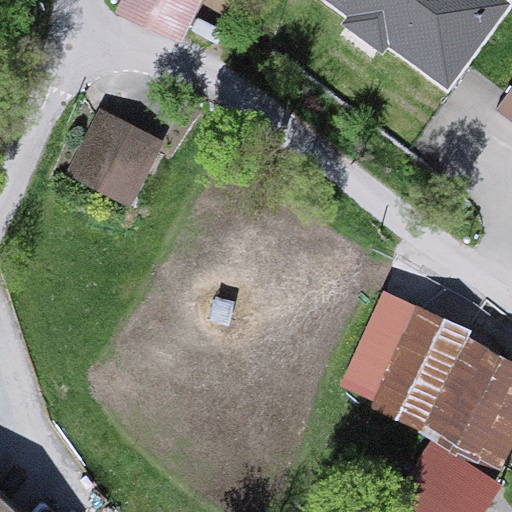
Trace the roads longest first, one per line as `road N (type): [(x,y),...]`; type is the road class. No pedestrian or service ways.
road 1 (residential): [(511,292),(280,117),(70,23)]
road 2 (residential): [(70,23),(52,87),(0,194)]
